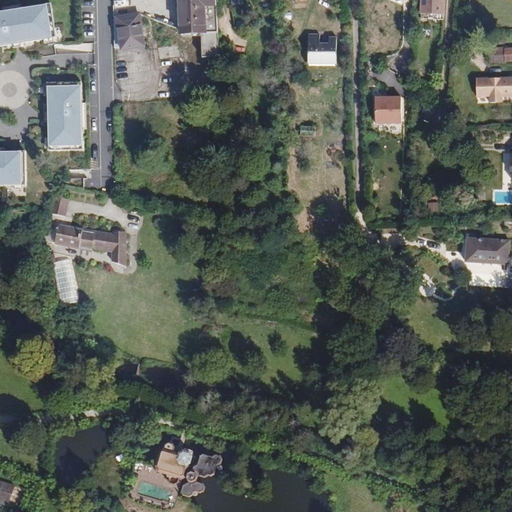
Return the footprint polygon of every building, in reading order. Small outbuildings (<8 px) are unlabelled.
[(179,0),(181,31),(181,34),(201,33),(203,58),(220,57),(218,0),(179,0)] [(444,15),(445,0),(421,0),(421,14),(444,15)] [(0,46),(57,38),(51,3),(0,11),(0,46)] [(142,11),(115,14),(120,49),(147,45),(142,11)] [(308,65),(337,65),(337,37),(329,37),(329,44),(321,44),(321,35),(309,35),(308,65)] [(491,62),(511,60),(511,47),(491,49),(491,62)] [(203,85),(221,84),(220,71),(202,72),(203,85)] [(511,76),(478,77),(478,95),(490,94),(491,101),(503,101),(503,95),(511,94),(511,76)] [(84,150),(82,82),(48,83),(49,151),(84,150)] [(401,97),(376,98),(376,125),(402,124),(401,97)] [(300,136),(316,136),(316,127),(301,127),(300,136)] [(0,186),(26,186),(26,151),(0,151),(0,186)] [(59,230),(55,245),(93,252),(93,249),(113,253),(113,263),(126,268),(126,233),(116,232),(113,237),(107,237),(107,233),(70,226),(72,218),(65,217),(68,200),(54,197),(51,214),(49,227),(59,230)] [(46,242),(47,243),(55,245),(59,230),(49,227),(46,242)] [(496,240),(467,238),(466,263),(494,265),(496,240)] [(511,279),(511,267),(504,267),(503,279),(511,279)] [(399,284),(367,277),(364,292),(395,299),(399,284)] [(511,306),(500,306),(498,321),(511,321),(511,306)] [(156,466),(139,461),(134,464),(131,475),(134,479),(139,481),(142,480),(160,485),(169,480),(171,484),(175,485),(178,483),(179,479),(183,479),(186,478),(189,482),(184,486),(182,492),(184,495),(189,497),(193,495),(193,493),(196,491),(201,493),(204,491),(205,487),(203,484),(198,482),(199,476),(205,478),(209,475),(211,476),(214,474),(217,465),(221,463),(222,460),(221,456),(217,455),(213,457),(204,455),(201,457),(198,465),(194,467),(195,469),(190,472),(192,464),(194,457),(191,452),(184,450),(180,453),(179,454),(173,452),(175,447),(173,444),(169,443),(166,445),(164,449),(162,450),(160,451),(156,466)] [(15,487),(0,481),(0,499),(10,503),(15,487)]
